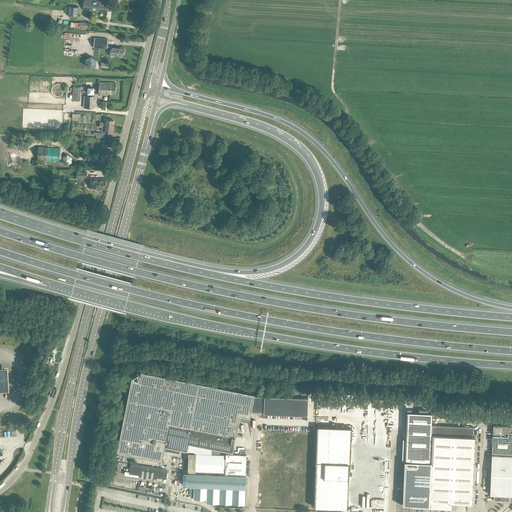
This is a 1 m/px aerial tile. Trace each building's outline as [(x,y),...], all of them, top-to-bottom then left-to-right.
[(84,0),(84,8),(84,9),(98,11),(100,1),(93,0),(84,0)] [(100,1),(98,11),(102,11),(102,12),(107,13),(108,8),(109,2),(100,1)] [(78,16),(79,7),(69,6),(68,15),(78,16)] [(111,48),(110,55),(123,56),(124,48),(110,46),(107,46),(108,39),(95,38),(94,48),(107,49),(107,48),(111,48)] [(92,56),(86,58),(85,65),(90,68),(96,66),(97,59),(92,56)] [(116,94),(116,83),(99,82),(99,94),(116,94)] [(85,96),(84,108),(93,108),(94,96),(85,96)] [(112,133),(113,126),(100,124),(99,127),(102,127),(102,132),(105,132),(112,133)] [(39,147),(38,159),(59,161),(61,148),(39,147)] [(72,157),(68,154),(63,157),(63,162),(67,165),(72,162),(72,157)] [(106,179),(90,178),(90,189),(106,190),(106,179)] [(47,362),(47,363),(48,363),(53,365),(54,365),(54,364),(56,358),(55,357),(50,356),(49,356),(47,362)] [(141,371),(140,378),(132,376),(125,414),(118,451),(162,460),(164,449),(179,451),(180,449),(187,450),(188,453),(189,453),(196,453),(196,454),(212,454),(212,447),(219,448),(219,449),(228,451),(233,452),(236,438),(240,415),(250,417),(252,410),(254,395),(255,394),(141,371)] [(254,395),(252,410),(264,410),(265,395),(254,395)] [(308,397),(265,395),(264,410),(264,413),(308,414),(308,397)] [(407,412),(405,461),(432,462),(433,435),(432,435),(433,413),(407,412)] [(464,426),(432,425),(432,434),(473,435),(473,427),(468,426),(468,425),(464,425),(464,426)] [(317,426),(314,507),(322,507),(325,507),(331,507),(331,508),(331,510),(339,511),(339,508),(342,508),(342,507),(348,508),(349,473),(350,473),(350,454),(351,427),(317,426)] [(511,432),(510,433),(493,432),(493,436),(492,436),(491,441),(493,441),(492,453),(511,453),(511,432)] [(405,461),(403,506),(451,508),(452,491),(473,492),(475,437),(433,435),(432,462),(405,461)] [(246,475),(245,475),(246,454),(245,454),(246,450),(240,449),(240,454),(226,453),(226,458),(223,458),(223,455),(219,455),(219,448),(212,447),(212,454),(196,454),(196,453),(189,453),(188,471),(188,472),(187,472),(186,486),(191,486),(194,486),(193,497),(194,497),(194,499),(197,499),(206,500),(206,502),(215,503),(243,504),(245,504),(245,501),(246,501),(246,488),(246,485),(247,485),(247,479),(246,479),(246,475)] [(490,494),(491,494),(491,499),(509,500),(510,495),(511,495),(511,454),(492,454),(490,494)] [(165,469),(131,464),(129,474),(139,475),(139,476),(144,477),(143,478),(148,479),(149,478),(153,478),(154,477),(163,479),(165,469)]
